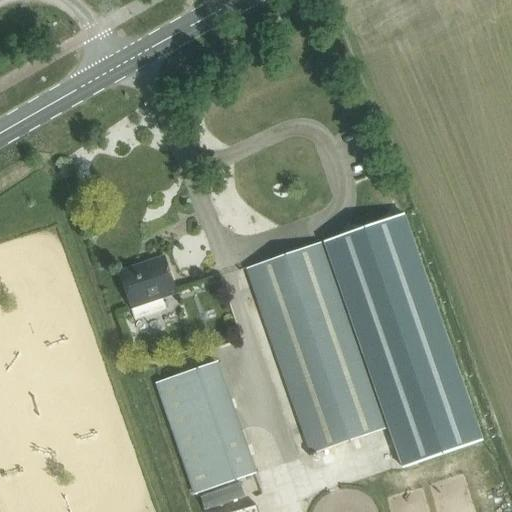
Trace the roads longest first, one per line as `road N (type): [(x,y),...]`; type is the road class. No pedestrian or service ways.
road 1 (tertiary): [(116,67),(242,0)]
road 2 (tertiary): [(0,135),(116,67)]
